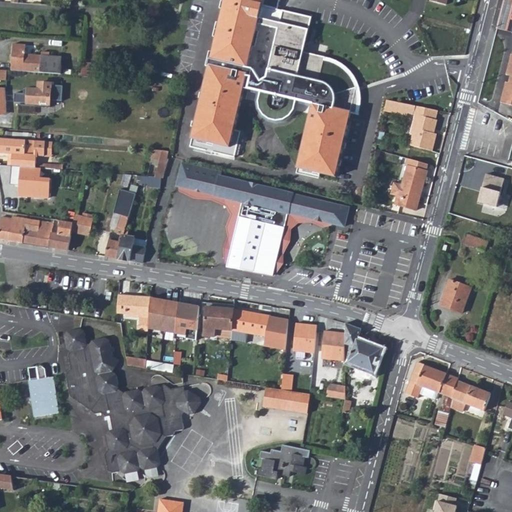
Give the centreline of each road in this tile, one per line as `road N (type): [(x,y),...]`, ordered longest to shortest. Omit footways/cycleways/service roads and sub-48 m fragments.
road 1 (tertiary): [(0,249),(273,297),(406,333)]
road 2 (residential): [(406,333),(491,0)]
road 3 (residential): [(406,333),(359,511)]
